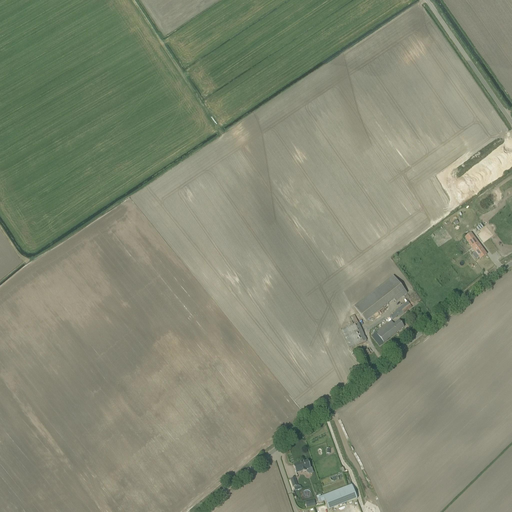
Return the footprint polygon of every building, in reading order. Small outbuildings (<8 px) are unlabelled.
[(486,255),(484,251),(471,233),(465,238),(478,256),(480,259),(486,255)] [(393,276),(354,307),(365,322),(394,300),(396,302),(407,294),(393,276)] [(412,307),(408,302),(395,311),(396,312),(390,317),(392,320),(398,315),(400,317),(412,307)] [(341,331),(349,349),(366,341),(354,316),(349,318),(353,325),(341,331)] [(391,320),(372,336),(380,347),(404,327),(399,321),(394,324),(391,320)] [(364,352),(361,354),(364,358),(371,354),(368,350),(367,350),(364,352)] [(293,465),(296,473),(302,471),(302,472),(306,471),(307,473),(309,474),(313,473),(312,468),(310,468),(308,461),(293,465)] [(295,478),(290,479),(293,488),(293,487),(295,491),(301,489),(300,487),(298,486),(297,486),(295,478)] [(320,497),(321,502),(325,501),(329,510),(357,499),(352,485),(320,497)] [(305,502),(307,508),(316,506),(315,500),(305,502)]
